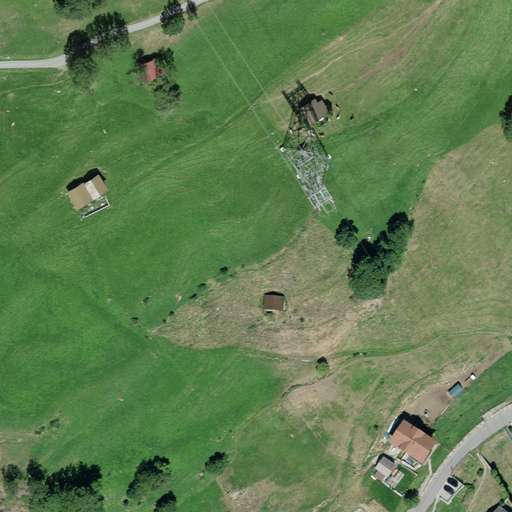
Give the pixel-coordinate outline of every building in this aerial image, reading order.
[(162,56),(141,65),(148,82),(169,74),(162,56)] [(101,176),(88,184),(97,198),(110,191),(101,176)] [(94,201),(84,184),(68,194),(79,211),(94,201)] [(288,295),(268,295),(267,313),(287,314),(288,295)] [(433,445),(404,425),(392,443),(421,462),(433,445)] [(161,471),(153,457),(140,466),(148,479),(161,471)] [(394,466),(384,459),(377,469),(386,476),(394,466)] [(384,511),(373,502),(362,509),(363,511),(384,511)]
